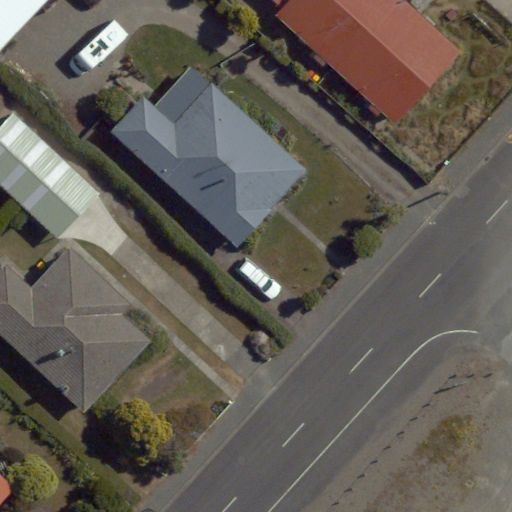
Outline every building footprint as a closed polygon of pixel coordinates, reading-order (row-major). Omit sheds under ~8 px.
[(56,0),(0,0),(0,63),(0,64),(56,0)] [(175,0),(398,191),(474,103),(353,0),(175,0)] [(178,105),(101,188),(234,311),(312,228),(178,105)] [(135,228),(62,163),(28,200),(102,265),(135,228)] [(0,331),(0,421),(71,486),(155,393),(48,298),(10,340),(0,331)]
